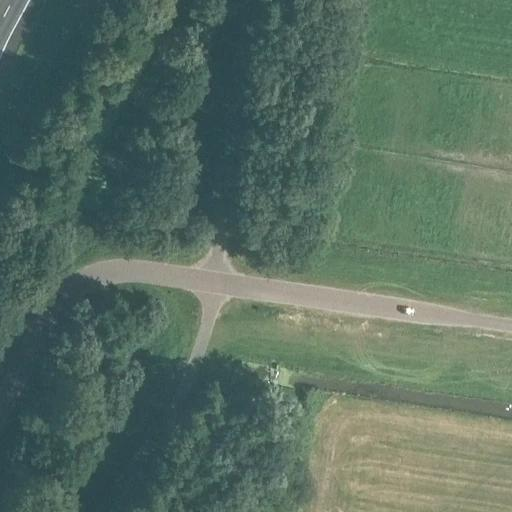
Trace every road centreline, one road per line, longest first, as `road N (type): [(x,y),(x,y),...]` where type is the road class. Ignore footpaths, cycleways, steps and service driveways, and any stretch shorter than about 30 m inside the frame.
road 1 (unclassified): [(217,285),(511,327)]
road 2 (unclassified): [(0,407),(46,320),(72,289),(105,271),(217,285)]
road 3 (unclassified): [(217,285),(253,0)]
road 4 (unclassified): [(103,511),(182,391),(217,285)]
